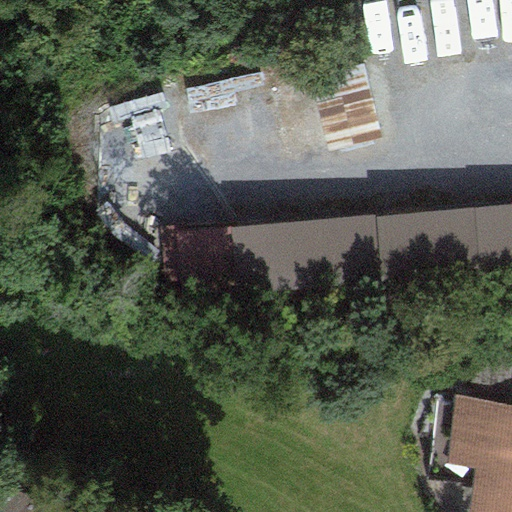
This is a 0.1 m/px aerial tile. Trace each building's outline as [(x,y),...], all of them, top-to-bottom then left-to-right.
[(511,198),(381,209),(386,265),(511,255),(511,198)] [(381,209),(235,221),(240,277),(386,265),(381,209)] [(235,221),(162,227),(166,270),(186,269),(187,281),(240,277),(235,221)] [(488,476),(485,500),(511,503),(511,407),(462,401),(453,472),(488,476)] [(104,511),(110,501),(56,470),(30,501),(49,511),(104,511)]
